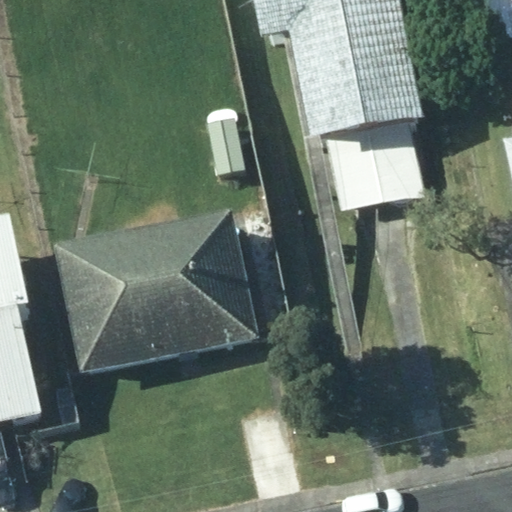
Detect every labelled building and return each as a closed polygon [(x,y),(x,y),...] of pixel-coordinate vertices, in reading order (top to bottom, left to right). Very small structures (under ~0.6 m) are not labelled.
[(420,205),(377,0),(230,0),(241,55),(270,48),(292,155),(317,149),(332,222),(420,205)] [(511,0),(479,0),(489,48),(511,43),(511,0)] [(511,216),(511,78),(499,82),(505,116),(498,117),(506,150),(488,154),(501,219),(511,216)] [(219,223),(40,261),(67,386),(245,348),(219,223)] [(0,326),(11,324),(0,279),(0,431),(24,427),(0,329),(0,326)]
